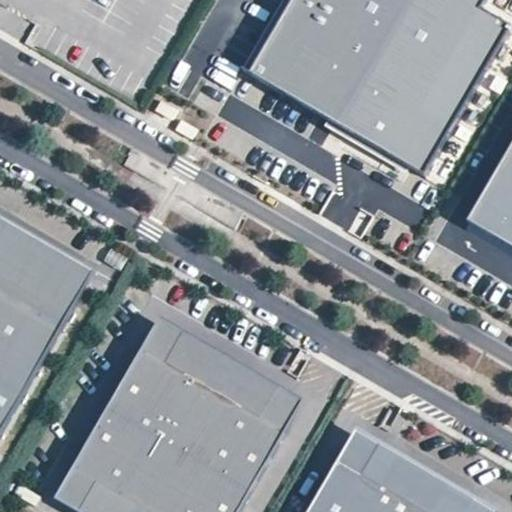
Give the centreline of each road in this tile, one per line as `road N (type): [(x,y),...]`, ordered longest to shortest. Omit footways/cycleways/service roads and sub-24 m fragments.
road 1 (unclassified): [(0,146),(511,443)]
road 2 (unclassified): [(511,352),(0,61)]
